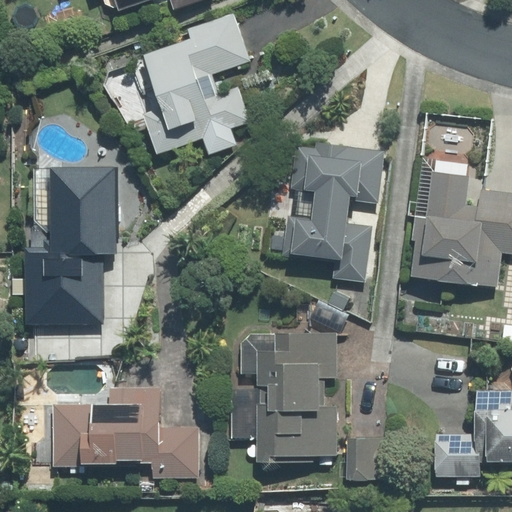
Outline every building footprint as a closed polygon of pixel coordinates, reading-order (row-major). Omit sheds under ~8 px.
[(165,0),(170,13),(205,0),(100,0),(108,20),(163,0),(165,0)] [(145,72),(110,84),(123,121),(137,116),(152,160),(202,143),(207,158),(238,147),(232,131),(246,126),(236,97),(224,101),(216,77),(249,65),(232,15),(181,33),(185,43),(140,58),(145,72)] [(383,153),(297,144),(292,186),(270,184),(262,258),(334,265),(333,278),(366,281),(372,226),(347,224),(349,203),(355,204),(357,191),(379,193),(383,153)] [(469,165),(420,160),(407,281),(494,290),(498,255),(511,256),(511,193),(480,190),(478,209),(465,208),(469,165)] [(25,325),(99,327),(101,263),(118,263),(120,170),(38,169),(37,224),(27,224),(25,325)] [(312,335),(313,306),(297,306),(297,327),(282,327),(281,334),(239,333),(238,382),(226,382),(224,442),(251,443),(251,465),(337,467),(340,336),(312,335)] [(476,361),(446,360),(444,381),(475,383),(476,361)] [(105,410),(50,407),(48,469),(147,473),(147,480),(198,482),(200,424),(160,422),(161,394),(105,391),(105,410)] [(476,437),(433,437),(432,482),(479,482),(479,465),(511,465),(511,395),(476,396),(476,437)] [(382,441),(345,440),(343,485),(380,486),(382,441)]
